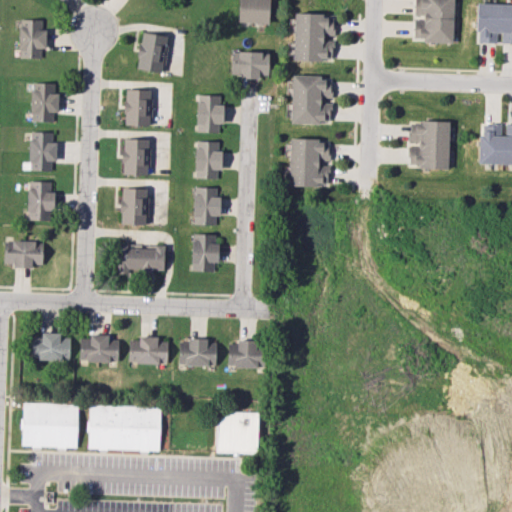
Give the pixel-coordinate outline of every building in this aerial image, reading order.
[(268,0),(238,0),(237,22),(268,23),(268,0)] [(453,0),(414,0),(414,15),(423,15),(423,20),(414,20),(413,38),(422,38),(422,42),(452,43),(453,0)] [(511,43),(511,3),(477,2),(475,42),(496,42),(496,33),(501,33),(501,43),(511,43)] [(292,61),(321,61),(321,58),(332,58),(332,40),(324,40),(324,35),(332,35),(332,15),(293,14),(292,61)] [(44,48),(45,29),(41,29),(41,19),(18,19),(17,57),(40,58),(40,48),(44,48)] [(135,68),(160,72),(166,36),(141,31),(135,68)] [(230,73),(239,74),(239,76),(267,77),(268,52),(231,51),(230,73)] [(289,123),(319,124),(319,120),(330,120),(330,102),(321,102),(322,97),(330,97),(330,80),(319,79),(319,75),(291,74),(289,123)] [(55,112),(56,83),(31,82),(30,121),(52,121),(53,112),(55,112)] [(149,89),(124,88),(123,125),(148,125),(149,89)] [(218,132),(218,123),(221,123),(221,95),(196,94),(195,132),(218,132)] [(448,121),(419,120),(419,124),(409,123),(408,141),(417,141),(417,147),(409,147),(408,167),(447,168),(448,121)] [(478,164),(511,164),(511,124),(503,124),(482,124),(482,134),(478,134),(478,164)] [(28,170),(51,170),(51,161),(53,161),(54,132),(29,131),(28,170)] [(147,175),(148,139),(122,138),(121,174),(147,175)] [(328,160),(329,140),(289,139),(287,184),(327,186),(328,165),(319,165),(319,160),(328,160)] [(220,170),(220,141),(195,141),(194,178),(216,178),(216,170),(220,170)] [(54,210),(54,190),(50,189),(50,181),(27,181),(26,219),(48,220),(48,209),(54,210)] [(192,224),(214,224),(215,216),(218,216),(219,187),(193,186),(192,224)] [(120,223),(145,224),(145,188),(120,187),(120,223)] [(216,234),(191,233),(190,270),(215,271),(216,234)] [(3,250),(3,263),(12,263),(12,267),(32,267),(32,264),(41,264),(42,241),(11,241),(11,250),(3,250)] [(163,272),(163,245),(116,244),(116,271),(163,272)] [(31,336),(31,359),(68,360),(69,337),(60,337),(60,332),(40,332),(40,336),(31,336)] [(108,334),(88,333),(88,338),(79,337),(78,360),(117,361),(117,339),(108,339),(108,334)] [(157,336),(137,336),(137,339),(128,339),(128,357),(135,357),(135,363),(166,363),(166,341),(157,341),(157,336)] [(178,341),(177,364),(215,365),(215,343),(206,343),(206,338),(186,338),(186,342),(178,341)] [(264,367),(264,355),(255,355),(255,340),(236,340),(236,343),(226,343),(226,366),(264,367)] [(77,403),(21,402),(21,446),(76,447),(77,403)] [(160,406),(88,404),(86,448),(158,450),(160,406)] [(256,453),(257,412),(216,411),(215,452),(256,453)]
